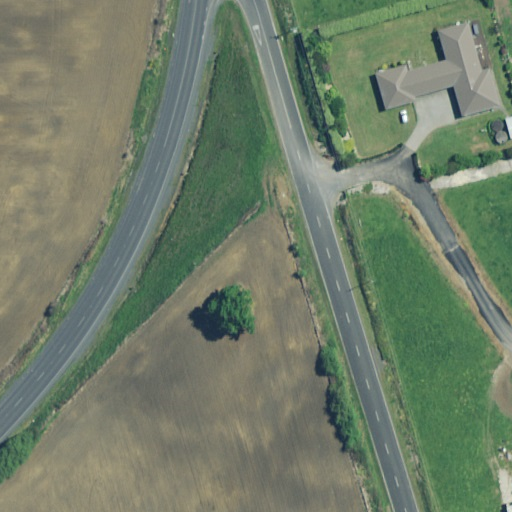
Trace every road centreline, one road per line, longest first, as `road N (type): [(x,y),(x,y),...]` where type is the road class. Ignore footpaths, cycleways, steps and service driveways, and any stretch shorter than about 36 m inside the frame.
road 1 (unclassified): [(253,0),(406,511)]
road 2 (secondary): [(0,423),(82,323),(143,207),(181,89),(195,0)]
